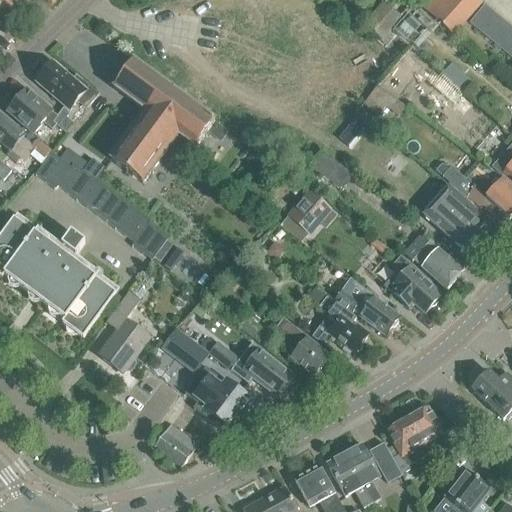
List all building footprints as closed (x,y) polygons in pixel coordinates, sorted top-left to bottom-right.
[(19,5),(13,0),(0,0),(0,14),(6,20),(19,5)] [(477,0),(431,0),(423,11),(455,38),(483,5),(477,0)] [(402,21),(383,5),(363,29),(381,45),(402,21)] [(493,13),(483,5),(468,23),(477,31),(493,13)] [(502,21),(493,13),(477,31),(487,39),(502,21)] [(419,26),(410,18),(396,34),(405,42),(419,26)] [(511,29),(511,28),(502,21),(487,39),(497,47),(511,29)] [(511,49),(511,29),(497,47),(506,56),(511,49)] [(146,117),(111,165),(141,187),(176,139),(193,152),(207,134),(219,143),(226,133),(134,65),(113,92),(146,117)] [(75,86),(53,67),(37,86),(70,114),(78,105),(87,113),(100,99),(79,81),(75,86)] [(452,104),(462,93),(440,74),(430,84),(452,104)] [(398,119),(405,109),(376,88),(361,107),(377,119),(384,109),(398,119)] [(54,125),(59,120),(57,118),(27,92),(7,115),(34,139),(44,127),(51,134),(56,128),(54,125)] [(59,120),(54,125),(56,128),(65,136),(77,122),(63,111),(57,118),(59,120)] [(30,148),(21,140),(23,138),(0,117),(0,146),(9,155),(23,166),(33,153),(43,161),(49,153),(35,142),(30,148)] [(353,122),(338,141),(348,149),(363,131),(353,122)] [(493,165),(504,176),(511,182),(511,150),(509,148),(493,165)] [(307,169),(341,194),(352,179),(319,154),(307,169)] [(51,158),(35,179),(45,186),(61,165),(51,158)] [(92,160),(83,172),(96,182),(105,170),(92,160)] [(511,191),(503,184),(480,166),(475,163),(462,179),(450,169),(441,167),(434,174),(492,224),(496,218),(509,229),(511,225),(511,191)] [(61,165),(45,186),(55,194),(57,190),(70,172),(61,165)] [(0,166),(0,182),(1,184),(10,175),(0,166)] [(73,169),(70,172),(57,190),(66,197),(82,176),(73,169)] [(92,183),(82,176),(66,197),(76,204),(92,183)] [(76,204),(86,211),(102,190),(92,183),(76,204)] [(86,211),(95,218),(111,197),(102,190),(86,211)] [(423,217),(474,262),(498,235),(448,190),(423,217)] [(388,201),(407,218),(416,209),(397,192),(388,201)] [(284,218),(308,238),(330,213),(307,193),(284,218)] [(95,218),(105,225),(120,204),(111,197),(95,218)] [(105,225),(115,233),(131,211),(120,204),(105,225)] [(115,233),(124,240),(140,219),(131,211),(115,233)] [(124,240),(134,247),(147,230),(150,226),(140,219),(124,240)] [(301,244),(307,237),(302,233),(287,221),(280,229),(295,240),(301,244)] [(116,299),(71,266),(84,248),(70,238),(57,256),(13,223),(0,240),(0,283),(0,284),(3,281),(63,325),(61,328),(82,344),(116,299)] [(147,230),(134,247),(131,251),(141,258),(157,237),(147,230)] [(167,244),(157,237),(141,258),(151,265),(167,244)] [(438,252),(437,254),(426,244),(420,238),(404,256),(410,261),(445,293),(462,275),(438,252)] [(272,245),(265,254),(275,262),(282,252),(272,245)] [(399,274),(385,290),(410,312),(414,308),(425,317),(441,299),(416,277),(418,275),(402,261),(394,270),(399,274)] [(359,320),(385,339),(399,320),(350,283),(333,305),(350,319),(353,315),(359,319),(359,320)] [(270,289),(262,298),(272,306),(280,297),(270,289)] [(306,301),(317,310),(325,300),(314,291),(306,301)] [(106,328),(116,336),(98,360),(122,378),(124,375),(127,376),(130,375),(133,373),(134,370),(134,367),(132,364),(148,343),(125,325),(138,307),(127,299),(106,328)] [(325,320),(335,327),(328,338),(353,357),(369,338),(352,325),(355,322),(333,305),(325,300),(317,310),(316,311),(326,318),(325,320)] [(237,331),(256,345),(265,333),(246,319),(237,331)] [(289,344),(299,352),(290,362),(314,381),(330,360),(306,342),(282,322),(274,333),(288,344),(289,344)] [(207,360),(191,348),(172,333),(162,346),(181,360),(177,366),(193,378),(207,360)] [(208,359),(231,376),(239,365),(216,347),(208,359)] [(259,352),(249,364),(242,374),(277,401),(293,381),(268,361),(269,359),(259,352)] [(193,410),(222,433),(223,432),(242,422),(238,415),(249,400),(206,368),(184,396),(196,406),(193,410)] [(489,375),(471,393),(494,416),(503,424),(511,415),(511,414),(511,382),(507,377),(499,385),(489,375)] [(177,399),(167,412),(178,420),(178,419),(177,419),(186,407),(187,408),(187,407),(185,406),(183,409),(175,403),(178,400),(177,399)] [(429,411),(408,423),(423,449),(444,437),(429,411)] [(423,449),(408,423),(387,435),(400,458),(393,462),(402,477),(411,472),(409,468),(428,458),(423,449)] [(171,428),(155,452),(182,471),(199,448),(171,428)] [(454,456),(465,450),(457,437),(454,431),(444,437),(443,437),(454,456)] [(388,486),(402,479),(384,446),(370,454),(388,486)] [(362,447),(345,457),(372,506),(379,502),(370,486),(381,480),(362,447)] [(372,506),(345,457),(327,467),(346,500),(355,495),(364,511),(372,506)] [(321,471),(296,485),(306,502),(311,511),(318,507),(320,511),(343,511),(331,489),(321,471)] [(480,504),(489,493),(464,475),(435,511),(488,511),(489,511),(480,504)] [(296,511),(286,491),(244,511),(296,511)]
